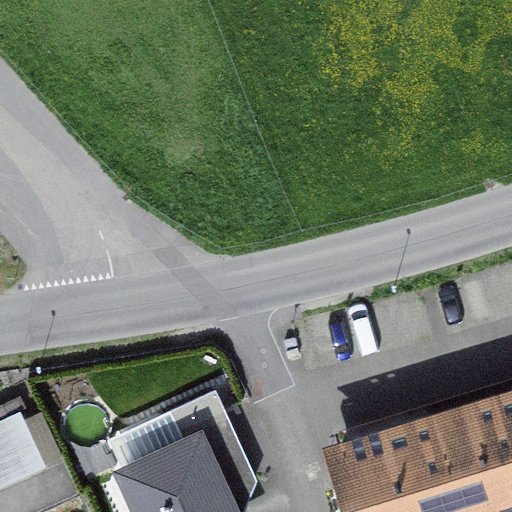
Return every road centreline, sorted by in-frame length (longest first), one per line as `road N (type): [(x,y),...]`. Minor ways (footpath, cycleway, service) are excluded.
road 1 (tertiary): [(242,286),(511,214)]
road 2 (residential): [(309,511),(242,286)]
road 3 (residential): [(117,307),(108,256),(89,214),(0,118)]
road 4 (tertiary): [(117,307),(242,286)]
